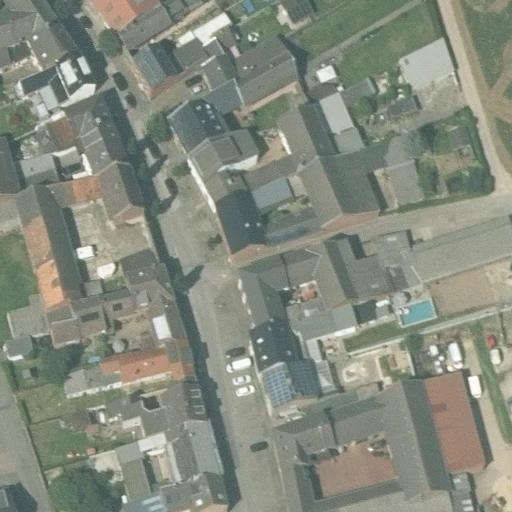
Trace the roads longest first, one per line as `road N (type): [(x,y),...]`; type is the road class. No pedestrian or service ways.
road 1 (residential): [(257,511),(199,285),(155,168),(59,0)]
road 2 (track): [(443,0),(490,159),(511,199)]
